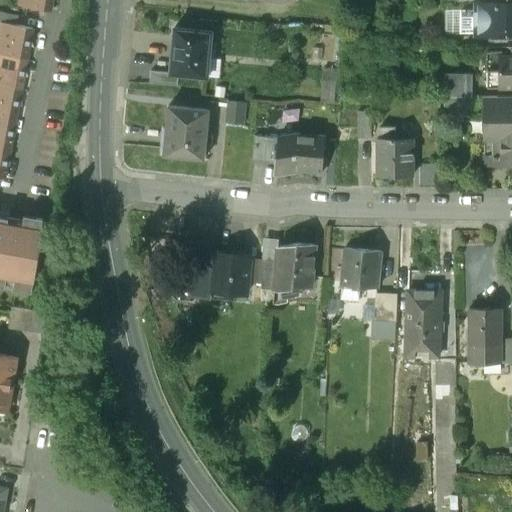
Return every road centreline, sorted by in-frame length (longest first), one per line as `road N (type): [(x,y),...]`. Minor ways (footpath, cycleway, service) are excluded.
road 1 (residential): [(511,207),(363,206),(100,183)]
road 2 (secondary): [(100,183),(136,370),(160,424),(222,511)]
road 3 (secondary): [(107,0),(100,183)]
